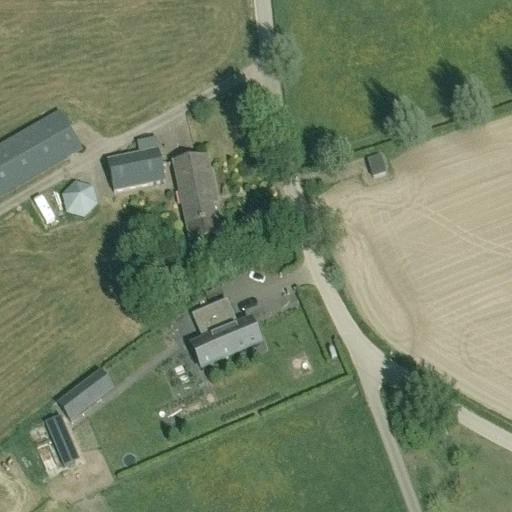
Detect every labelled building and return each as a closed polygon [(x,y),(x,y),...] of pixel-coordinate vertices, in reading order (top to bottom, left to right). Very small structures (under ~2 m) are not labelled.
[(0,199),(81,151),(59,115),(0,150),(0,199)] [(166,184),(157,140),(138,144),(140,155),(108,161),(115,194),(166,184)] [(220,238),(212,197),(204,158),(172,164),(188,244),(220,238)] [(385,175),(380,159),(368,163),(373,179),(385,175)] [(73,183),(61,196),(65,215),(72,216),(83,219),(97,205),(92,188),(73,183)] [(237,328),(235,329),(231,320),(233,319),(226,303),(192,317),(203,343),(191,348),(200,370),(259,345),(250,323),(237,328)] [(134,401),(158,391),(150,372),(126,382),(134,401)] [(100,373),(57,406),(71,424),(113,390),(100,373)] [(56,420),(45,425),(46,426),(63,468),(63,469),(74,464),(56,420)]
